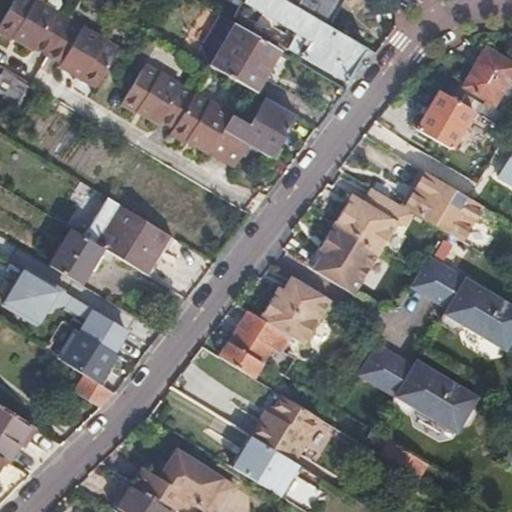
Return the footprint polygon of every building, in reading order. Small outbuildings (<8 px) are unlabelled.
[(34,50),(47,58),(67,22),(42,7),(30,0),(12,0),(0,20),(0,34),(9,40),(10,38),(32,52),(34,50)] [(344,83),(365,47),(307,14),(283,0),(247,0),(274,16),(303,34),(298,43),(305,46),(299,57),(344,83)] [(283,0),(307,14),(315,0),(283,0)] [(67,22),(47,58),(59,65),(58,67),(79,79),(78,81),(94,90),(117,50),(67,22)] [(255,93),(279,50),(232,22),(208,66),(244,87),(255,93)] [(491,103),(511,69),(511,63),(492,51),(489,57),(481,52),(461,85),(491,103)] [(154,120),(167,128),(187,92),(163,78),(138,64),(115,104),(131,113),(132,111),(152,122),(154,120)] [(1,69),(0,71),(0,93),(17,103),(27,84),(1,69)] [(472,110),(438,90),(415,127),(449,147),(472,110)] [(231,165),(244,144),(220,129),(228,115),(187,92),(167,128),(165,132),(180,142),(182,140),(202,152),(203,150),(231,165)] [(268,157),(293,115),(264,98),(247,126),(228,115),(220,129),(244,144),(268,157)] [(506,130),(501,126),(482,116),(468,137),(492,152),(506,130)] [(380,126),(369,141),(398,158),(408,143),(380,126)] [(511,151),(497,176),(511,185),(511,151)] [(422,172),(403,207),(442,231),(462,242),(482,207),(422,172)] [(403,207),(371,189),(363,202),(350,194),(332,224),(376,251),(403,207)] [(143,272),(166,235),(121,207),(107,199),(84,236),(98,244),(102,247),(143,272)] [(376,251),(332,224),(314,253),(319,256),(311,269),(351,294),(376,251)] [(84,236),(71,228),(49,265),(80,282),(102,247),(98,244),(84,236)] [(511,307),(426,256),(415,275),(409,286),(421,294),(435,302),(445,308),(442,313),(504,350),(511,335),(511,307)] [(89,321),(81,333),(113,353),(127,330),(24,269),(3,304),(37,325),(46,311),(51,313),(54,308),(65,305),(89,321)] [(330,301),(290,276),(282,289),(277,286),(258,318),(289,337),(303,345),(316,323),(330,301)] [(258,318),(245,310),(226,342),(260,362),(270,346),(279,352),(289,337),(258,318)] [(81,333),(63,361),(84,375),(99,384),(118,356),(113,353),(81,333)] [(260,362),(226,342),(222,349),(218,356),(251,377),(260,362)] [(412,366),(401,360),(389,353),(374,344),(355,377),(453,437),(474,402),(413,364),(412,366)] [(99,384),(84,375),(73,392),(98,408),(113,393),(99,384)] [(255,428),(250,436),(294,462),(319,419),(280,395),(263,422),(259,420),(255,428)] [(36,427),(0,403),(0,456),(2,458),(9,462),(23,438),(27,440),(36,427)] [(418,479),(428,464),(388,440),(372,431),(366,441),(382,451),(379,455),(418,479)] [(294,462),(250,436),(240,451),(245,455),(236,470),(262,486),(278,496),(298,464),(294,462)] [(230,486),(174,450),(164,465),(156,477),(150,473),(140,466),(130,481),(169,506),(178,511),(184,511),(191,502),(205,511),(216,509),(230,486)] [(157,461),(150,473),(156,477),(164,465),(157,461)] [(293,476),(283,496),(314,511),(324,491),(293,476)] [(165,511),(169,506),(130,481),(112,509),(116,511),(165,511)] [(234,486),(220,511),(242,511),(251,496),(234,486)]
